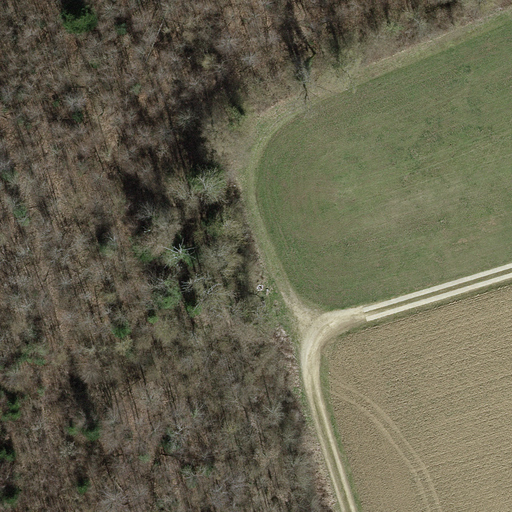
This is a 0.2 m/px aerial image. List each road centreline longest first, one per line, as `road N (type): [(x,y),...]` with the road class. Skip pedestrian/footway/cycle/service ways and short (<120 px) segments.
road 1 (track): [(316,337),(283,293),(254,211),(254,160),(276,120),(433,47)]
road 2 (track): [(511,270),(346,320),(316,337),(309,378),(351,511)]
